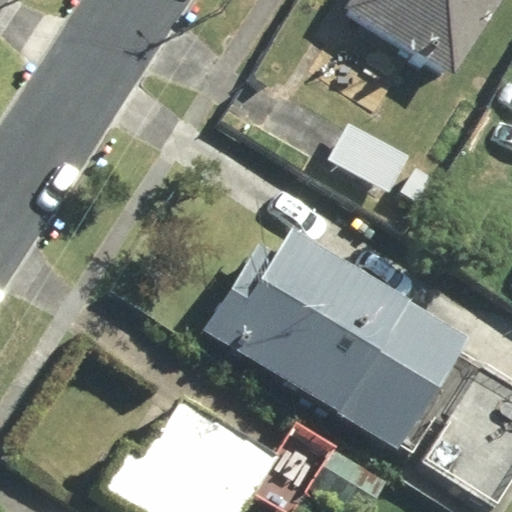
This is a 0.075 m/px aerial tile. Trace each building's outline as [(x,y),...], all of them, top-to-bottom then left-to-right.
[(345,0),(334,19),(442,87),(496,0),(345,0)] [(317,152),(259,119),(242,148),(300,181),(317,152)] [(338,128),(317,167),(382,203),(404,164),(338,128)] [(252,253),(192,340),(369,460),(382,470),(389,460),(465,511),(486,511),(511,474),(511,398),(454,358),(456,355),(277,239),(265,262),(252,253)] [(86,504),(99,511),(237,511),(260,477),(149,406),(86,504)] [(362,511),(376,492),(323,458),(306,485),(347,511),(362,511)]
